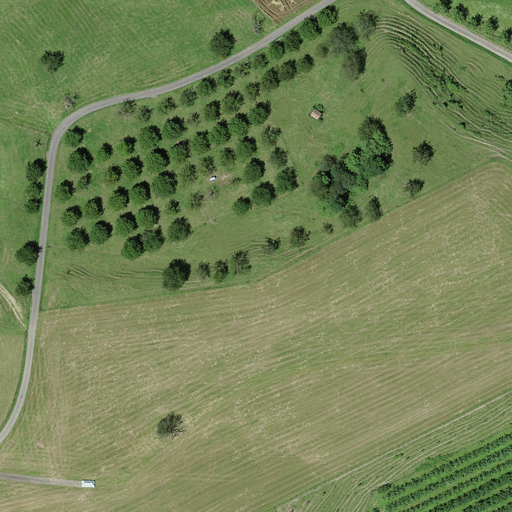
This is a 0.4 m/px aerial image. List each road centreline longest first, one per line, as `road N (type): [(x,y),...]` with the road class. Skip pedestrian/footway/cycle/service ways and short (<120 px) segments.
road 1 (track): [(330,0),(229,64),(69,119),(50,163),(18,412),(0,437)]
road 2 (track): [(511,61),(408,0)]
